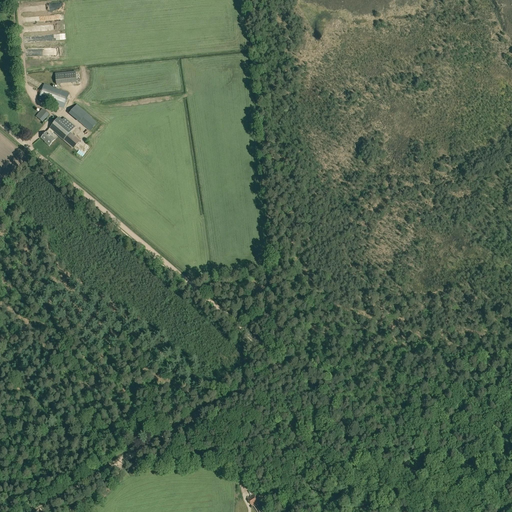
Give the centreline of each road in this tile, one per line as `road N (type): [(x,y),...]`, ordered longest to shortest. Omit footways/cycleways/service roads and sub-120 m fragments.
road 1 (track): [(283,364),(34,152)]
road 2 (track): [(37,511),(283,364)]
road 3 (track): [(404,472),(283,364)]
road 4 (track): [(0,416),(127,439)]
